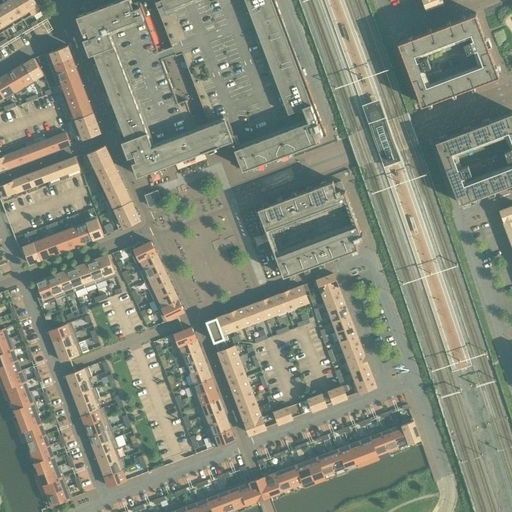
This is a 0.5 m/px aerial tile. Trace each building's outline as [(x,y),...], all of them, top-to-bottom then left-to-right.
[(11,0),(9,0),(2,4),(15,25),(23,20),(11,0)] [(23,0),(11,0),(23,20),(32,15),(23,0)] [(35,0),(23,0),(32,15),(41,9),(35,0)] [(329,139),(275,0),(118,0),(109,4),(77,16),(86,38),(84,38),(129,157),(131,156),(138,175),(146,195),(150,206),(162,202),(170,199),(216,181),(216,183),(217,183),(255,286),(284,275),(359,247),(356,239),(363,237),(340,177),(267,205),(266,204),(262,193),(261,193),(256,181),(257,180),(253,169),(253,168),(329,139)] [(445,0),(422,0),(426,9),(446,1),(445,0)] [(2,4),(0,5),(0,20),(6,30),(15,25),(2,4)] [(422,104),(500,75),(476,13),(399,42),(422,104)] [(43,66),(49,64),(72,55),(68,45),(45,54),(47,60),(41,63),(43,66)] [(49,64),(52,73),(75,65),(72,55),(49,64)] [(34,58),(24,64),(33,79),(34,79),(43,73),(34,58)] [(34,79),(33,79),(24,64),(16,69),(15,69),(15,70),(24,85),(26,88),(36,82),(34,79)] [(52,73),(56,83),(79,74),(75,65),(52,73)] [(14,91),(15,94),(26,88),(24,85),(15,70),(5,76),(14,91)] [(56,83),(60,92),(82,84),(79,74),(56,83)] [(5,76),(0,78),(0,89),(4,97),(14,91),(5,76)] [(60,92),(63,102),(86,93),(84,87),(83,84),(82,84),(60,92)] [(63,102),(67,111),(90,103),(89,102),(86,93),(63,102)] [(379,99),(362,105),(369,123),(386,117),(379,99)] [(67,111),(70,121),(93,112),(90,103),(67,111)] [(511,111),(436,141),(460,203),(511,183),(511,111)] [(70,121),(74,131),(97,122),(93,112),(70,121)] [(364,129),(368,128),(365,120),(352,125),(355,133),(362,130),(362,131),(362,132),(364,131),(364,130),(364,129)] [(97,122),(74,131),(78,141),(101,132),(97,122)] [(54,137),(50,139),(54,150),(71,143),(66,132),(54,137)] [(46,140),(34,145),(39,156),(54,150),(50,139),(46,140)] [(22,149),(19,151),(23,162),(39,156),(34,145),(22,149)] [(105,145),(83,155),(88,165),(110,154),(105,145)] [(15,152),(3,156),(7,167),(23,162),(19,151),(15,152)] [(110,154),(88,165),(92,174),(114,163),(110,154)] [(76,157),(60,163),(64,174),(67,172),(80,168),(76,157)] [(60,163),(44,169),(48,180),(60,175),(64,174),(60,163)] [(114,163),(92,174),(97,183),(119,173),(114,163)] [(44,169),(28,175),(32,186),(36,184),(48,180),(44,169)] [(119,173),(97,183),(101,193),(123,182),(119,173)] [(28,175),(12,181),(16,192),(28,187),(32,186),(28,175)] [(12,181),(0,185),(0,197),(0,198),(13,193),(16,192),(12,181)] [(123,182),(101,193),(105,202),(127,191),(123,182)] [(127,191),(105,202),(110,211),(132,201),(127,191)] [(132,201),(110,211),(114,221),(136,210),(132,201)] [(511,205),(500,210),(504,221),(511,218),(511,205)] [(136,210),(114,221),(119,230),(137,221),(140,218),(136,210)] [(86,220),(87,222),(93,239),(104,235),(97,216),(86,220)] [(76,226),(83,243),(93,239),(87,222),(76,226)] [(110,223),(104,226),(107,232),(113,229),(110,223)] [(72,247),(83,243),(76,226),(66,230),(72,247)] [(55,234),(61,251),(72,247),(66,230),(55,234)] [(44,238),(51,255),(61,251),(55,234),(44,238)] [(40,259),(51,255),(44,238),(34,242),(40,259)] [(135,261),(156,251),(151,241),(145,244),(143,241),(129,247),(135,261)] [(40,259),(34,242),(19,248),(22,257),(27,255),(29,263),(40,259)] [(161,261),(156,251),(135,261),(140,271),(161,261)] [(98,258),(106,280),(117,276),(108,255),(98,258)] [(88,262),(96,284),(106,280),(98,258),(88,262)] [(165,271),(161,261),(140,271),(145,281),(165,271)] [(78,266),(86,288),(96,284),(88,262),(78,266)] [(78,266),(67,270),(76,292),(86,288),(78,266)] [(67,270),(57,274),(65,295),(76,292),(67,270)] [(149,290),(170,281),(165,271),(145,281),(149,290)] [(334,273),(318,279),(322,290),(337,284),(334,273)] [(65,295),(57,274),(47,278),(55,299),(65,295)] [(55,299),(47,278),(37,282),(40,290),(36,291),(41,305),(55,299)] [(174,290),(170,281),(149,290),(154,300),(174,290)] [(337,284),(322,290),(326,300),(341,294),(337,284)] [(302,285),(291,289),(297,305),(308,301),(305,292),(303,286),(302,285)] [(291,289),(281,293),(286,309),(297,305),(291,289)] [(159,310),(179,300),(174,290),(154,300),(159,310)] [(281,293),(270,298),(276,313),(286,309),(281,293)] [(341,294),(326,300),(329,310),(345,304),(341,294)] [(270,298),(259,302),(265,317),(276,313),(270,298)] [(184,310),(179,300),(159,310),(165,322),(178,317),(179,317),(178,313),(184,310)] [(259,302),(248,306),(254,321),(265,317),(259,302)] [(345,304),(329,310),(333,320),(349,314),(345,304)] [(248,306),(238,310),(244,325),(254,321),(248,306)] [(238,310),(227,314),(233,329),(244,325),(238,310)] [(227,314),(216,318),(222,333),(223,333),(233,329),(227,314)] [(349,314),(333,320),(337,331),(353,325),(349,314)] [(216,318),(207,321),(219,352),(229,349),(228,348),(223,333),(222,333),(216,318)] [(54,340),(75,332),(71,322),(50,330),(54,340)] [(353,325),(337,331),(341,341),(357,335),(353,325)] [(175,346),(196,338),(192,327),(183,330),(171,335),(175,346)] [(5,328),(0,330),(0,341),(12,337),(9,338),(5,328)] [(79,343),(75,332),(54,340),(58,351),(79,343)] [(357,335),(341,341),(345,351),(361,345),(357,335)] [(0,341),(0,354),(16,348),(12,337),(0,341)] [(200,348),(196,338),(175,346),(179,356),(181,355),(200,348)] [(79,343),(58,351),(62,361),(71,358),(83,353),(79,343)] [(361,345),(345,351),(349,361),(364,355),(361,345)] [(229,349),(219,352),(223,362),(239,356),(235,346),(228,348),(229,349)] [(0,354),(0,366),(17,360),(13,349),(16,349),(16,348),(0,354)] [(181,355),(185,365),(187,364),(204,358),(200,348),(181,355)] [(364,355),(349,361),(352,371),(368,365),(364,355)] [(239,356),(223,362),(227,372),(243,366),(239,356)] [(191,374),(208,368),(204,358),(187,364),(185,365),(189,376),(191,375),(191,374)] [(0,366),(0,367),(3,377),(24,369),(21,370),(17,360),(0,366)] [(107,361),(102,362),(106,372),(110,370),(107,361)] [(368,365),(352,371),(356,381),(372,375),(368,365)] [(71,385),(90,377),(90,378),(92,377),(88,366),(76,371),(67,374),(71,385)] [(243,366),(227,372),(231,382),(246,377),(243,366)] [(211,378),(208,368),(191,374),(191,375),(194,384),(211,378)] [(24,369),(3,377),(8,388),(28,380),(24,369)] [(372,375),(356,381),(360,392),(376,386),(372,375)] [(71,385),(75,395),(94,387),(90,378),(90,377),(71,385)] [(246,377),(231,382),(234,393),(250,387),(246,377)] [(194,384),(190,386),(194,396),(215,388),(211,378),(194,384)] [(8,388),(12,398),(32,391),(32,390),(29,391),(26,381),(28,380),(8,388)] [(75,395),(78,405),(98,398),(100,398),(96,386),(94,387),(75,395)] [(342,386),(330,391),(334,402),(347,397),(345,392),(343,386),(342,386)] [(250,387),(234,393),(238,403),(254,397),(250,387)] [(194,396),(198,406),(219,398),(215,388),(194,396)] [(32,391),(12,398),(16,409),(36,402),(32,391)] [(322,393),(309,398),(313,410),(326,405),(322,393)] [(254,397),(238,403),(242,413),(258,407),(254,397)] [(78,405),(82,415),(101,408),(98,398),(78,405)] [(219,398),(198,406),(201,416),(206,415),(223,408),(219,398)] [(36,402),(16,409),(20,420),(40,412),(36,402)] [(288,406),(275,411),(275,412),(277,418),(279,422),(292,417),(288,406)] [(82,415),(86,425),(108,417),(103,407),(101,408),(82,415)] [(258,407),(242,413),(246,423),(262,417),(258,407)] [(201,416),(205,426),(227,418),(223,408),(206,415),(201,416)] [(40,412),(20,420),(24,430),(42,424),(38,413),(40,412)] [(112,426),(117,424),(114,416),(109,418),(112,426)] [(86,425),(90,436),(111,427),(108,417),(86,425)] [(262,417),(246,423),(250,433),(266,428),(262,417)] [(227,418),(205,426),(209,437),(230,428),(227,418)] [(402,422),(406,433),(410,443),(421,439),(413,418),(402,422)] [(402,424),(392,428),(399,446),(409,442),(409,443),(410,443),(406,433),(402,422),(401,422),(402,424)] [(24,430),(28,441),(46,434),(42,424),(24,430)] [(111,427),(90,436),(94,446),(115,438),(111,427)] [(230,428),(209,437),(213,447),(234,439),(230,428)] [(381,430),(388,450),(399,446),(392,428),(382,432),(381,430)] [(370,434),(378,454),(388,450),(381,430),(370,434)] [(46,434),(28,441),(32,452),(50,445),(46,434)] [(359,438),(367,458),(378,454),(370,434),(359,438)] [(115,438),(94,446),(98,456),(117,449),(119,448),(115,438)] [(349,442),(356,462),(367,458),(359,438),(360,440),(350,444),(349,442)] [(338,446),(346,466),(356,462),(349,442),(338,446)] [(32,452),(36,462),(54,456),(50,445),(32,452)] [(338,448),(328,452),(335,470),(346,466),(338,446),(337,446),(338,448)] [(98,456),(102,466),(121,459),(120,458),(117,449),(98,456)] [(317,454),(324,474),(335,470),(328,452),(318,456),(317,454)] [(317,454),(306,458),(314,478),(324,474),(317,454)] [(54,456),(36,462),(40,473),(60,465),(58,466),(54,456)] [(102,466),(106,476),(122,470),(127,468),(123,457),(120,458),(121,459),(102,466)] [(295,462),(303,482),(314,478),(306,458),(295,462)] [(295,462),(285,466),(292,486),(303,482),(295,462)] [(40,473),(44,484),(64,476),(60,465),(40,473)] [(274,470),(282,491),(292,486),(285,466),(284,466),(285,469),(275,472),(274,470)] [(122,470),(106,476),(108,483),(113,485),(126,480),(122,470)] [(263,476),(251,481),(255,491),(261,488),(261,490),(268,488),(270,495),(271,496),(272,495),(271,494),(282,491),(274,470),(263,475),(263,476)] [(64,476),(44,484),(48,494),(68,487),(64,476)] [(250,479),(239,484),(246,504),(257,500),(257,501),(270,495),(268,488),(261,490),(261,488),(255,491),(251,481),(250,479)] [(228,488),(236,508),(246,504),(239,484),(228,488)] [(68,487),(48,494),(52,505),(72,498),(68,487)] [(218,492),(225,511),(236,508),(228,488),(218,492)] [(207,496),(213,511),(224,511),(225,511),(218,492),(217,492),(218,494),(208,498),(207,496)] [(196,500),(200,511),(213,511),(207,496),(196,500)] [(185,504),(188,511),(200,511),(196,500),(185,504)]
